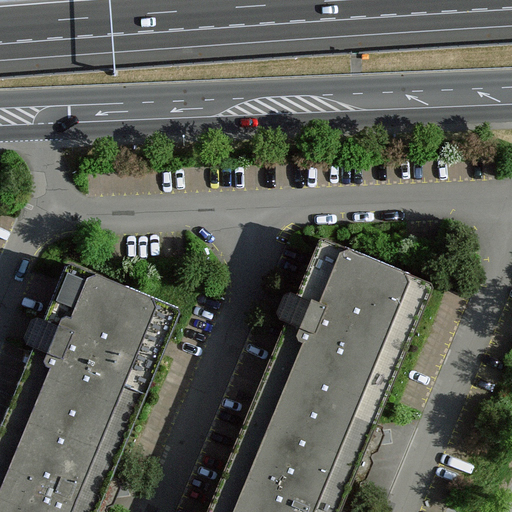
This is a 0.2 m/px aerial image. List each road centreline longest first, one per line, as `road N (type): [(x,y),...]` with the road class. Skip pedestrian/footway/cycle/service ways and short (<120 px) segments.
road 1 (primary): [(0,117),(511,95)]
road 2 (motorway): [(0,25),(344,0)]
